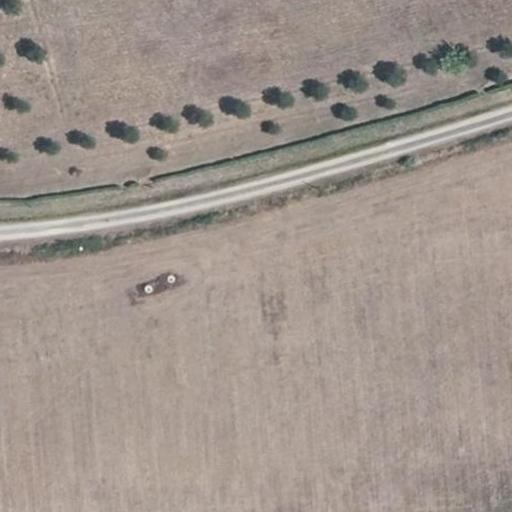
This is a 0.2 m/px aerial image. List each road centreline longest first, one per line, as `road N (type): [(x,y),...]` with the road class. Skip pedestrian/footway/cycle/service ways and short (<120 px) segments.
road 1 (track): [(0,235),(49,235),(272,183)]
road 2 (unclassified): [(511,114),(272,183)]
